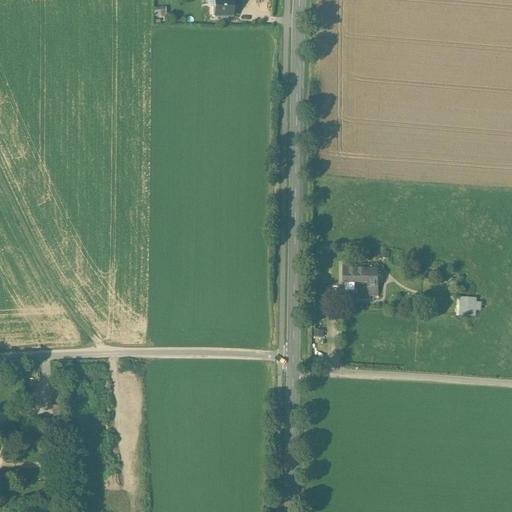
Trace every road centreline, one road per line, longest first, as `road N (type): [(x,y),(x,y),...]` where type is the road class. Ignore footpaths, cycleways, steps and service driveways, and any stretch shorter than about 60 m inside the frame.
road 1 (secondary): [(293,355),(301,0)]
road 2 (unclassified): [(0,356),(293,355)]
road 3 (unclassified): [(293,371),(511,383)]
road 4 (secondary): [(290,511),(293,371)]
